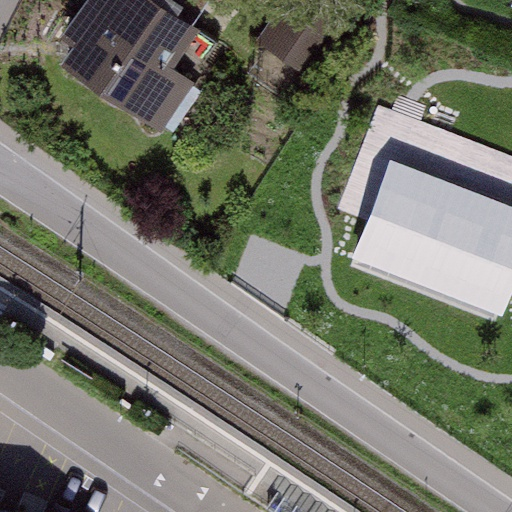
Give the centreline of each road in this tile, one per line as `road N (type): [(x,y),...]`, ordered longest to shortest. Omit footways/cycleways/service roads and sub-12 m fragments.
road 1 (residential): [(496,511),(0,167)]
road 2 (residential): [(200,511),(0,368)]
